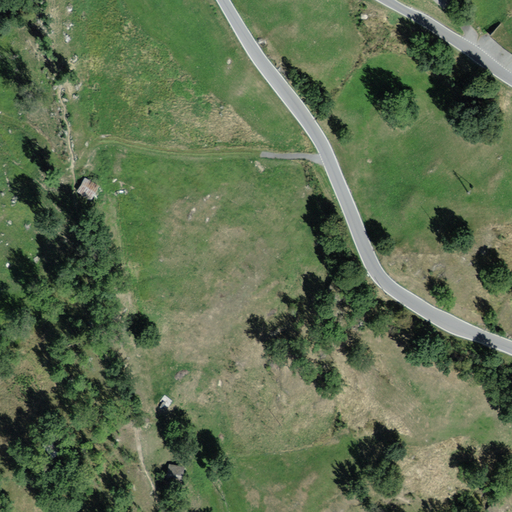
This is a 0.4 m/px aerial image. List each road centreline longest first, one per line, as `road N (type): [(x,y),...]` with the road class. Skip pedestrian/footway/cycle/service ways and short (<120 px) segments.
road 1 (tertiary): [(511,348),(450,324),(380,278),(318,135),(227,0)]
road 2 (track): [(257,153),(171,152),(98,139),(71,164),(30,127),(0,117)]
road 3 (tertiary): [(386,0),(511,79)]
